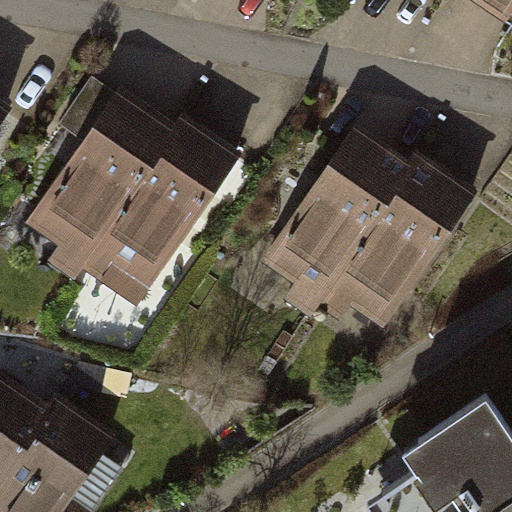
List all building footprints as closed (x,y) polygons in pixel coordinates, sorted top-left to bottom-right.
[(511,0),(477,0),(503,18),(511,4),(511,0)] [(83,139),(116,95),(92,77),(59,122),(83,139)] [(175,124),(122,87),(116,95),(83,139),(27,220),(61,244),(52,258),(77,276),(84,265),(134,300),(237,153),(182,114),(175,124)] [(0,124),(12,107),(0,98),(0,124)] [(410,164),(356,127),(262,262),(296,286),(289,296),(310,310),(318,298),(339,312),(348,301),(379,322),(470,190),(417,153),(410,164)] [(115,511),(143,470),(0,375),(0,511),(115,511)] [(511,511),(511,441),(482,397),(397,454),(413,471),(364,506),(367,511),(511,511)]
